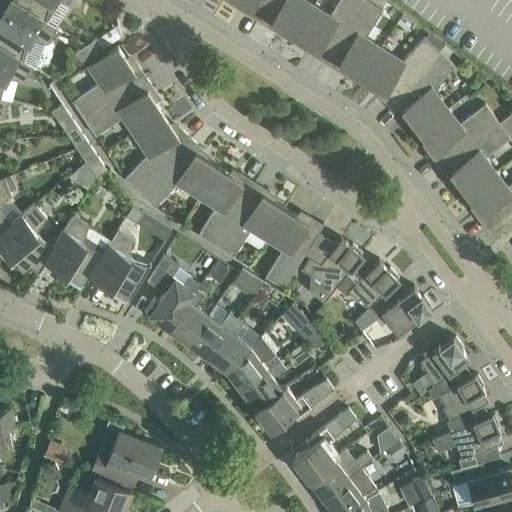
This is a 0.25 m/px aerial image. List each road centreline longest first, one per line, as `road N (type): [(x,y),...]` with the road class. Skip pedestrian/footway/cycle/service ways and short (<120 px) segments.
road 1 (residential): [(161,10),(216,108),(408,224)]
road 2 (residential): [(421,210),(359,130),(161,10)]
road 3 (residential): [(226,486),(162,406),(78,341)]
road 4 (residential): [(348,392),(468,304)]
